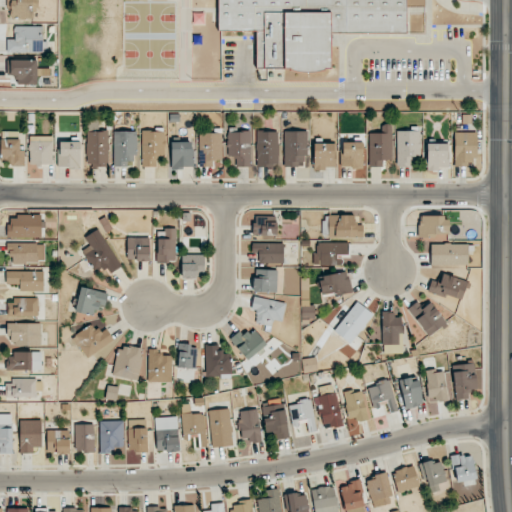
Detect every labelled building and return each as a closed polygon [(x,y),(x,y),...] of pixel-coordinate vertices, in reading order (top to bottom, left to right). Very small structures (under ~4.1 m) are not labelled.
[(10,0),(10,18),(36,19),(37,0),(10,0)] [(218,0),(218,30),(256,30),(256,69),(329,70),(329,32),(406,32),(405,0),(218,0)] [(7,53),(43,52),(43,26),(14,26),(14,39),(7,39),(7,53)] [(7,75),(17,75),(17,85),(37,84),(37,60),(7,60),(7,75)] [(368,133),(369,166),(382,166),(382,160),(392,160),(391,125),(381,125),(381,133),(368,133)] [(396,130),(397,167),(420,166),(419,129),(396,130)] [(141,130),(142,167),(157,166),(157,157),(166,156),(165,130),(141,130)] [(86,132),(87,166),(109,166),(108,131),(86,132)] [(136,131),(114,131),(113,167),(127,167),(127,164),(135,164),(136,131)] [(250,131),(227,132),(227,156),(236,156),(236,166),(251,166),(250,131)] [(278,132),(257,131),(256,166),(278,166),(278,132)] [(284,131),(284,167),(307,166),(306,131),(284,131)] [(24,166),(24,151),(18,151),(18,132),(0,132),(1,158),(10,157),(10,166),(24,166)] [(214,166),(213,160),(221,160),(221,132),(199,133),(199,167),(214,166)] [(476,132),(454,132),(454,166),(476,166),(476,132)] [(52,164),(52,141),(29,141),(29,163),(52,164)] [(58,167),(80,167),(80,141),(58,142),(58,167)] [(192,141),(171,142),(171,168),(193,168),(192,141)] [(362,167),(363,142),(341,142),(341,166),(362,167)] [(313,170),(324,170),(324,167),(335,167),(335,143),(314,143),(313,170)] [(426,169),(448,169),(449,143),(427,143),(426,169)] [(8,238),(41,237),(41,215),(8,216),(8,238)] [(276,235),(276,215),(252,216),(253,235),(276,235)] [(354,215),(324,215),(323,237),(362,237),(363,225),(354,224),(354,215)] [(418,237),(447,237),(448,216),(418,216),(418,237)] [(84,237),(89,246),(82,250),(96,273),(106,268),(110,273),(121,266),(98,228),(84,237)] [(176,228),(164,228),(164,236),(157,236),(157,262),(176,262),(176,228)] [(149,237),(127,237),(127,260),(149,261),(149,237)] [(37,242),(7,242),(7,255),(13,255),(13,263),(37,263),(37,242)] [(315,243),(315,265),(342,265),(342,256),(347,256),(347,242),(315,243)] [(283,243),(251,243),(251,253),(258,253),(258,263),(283,263),(283,243)] [(468,244),(430,244),(431,265),(468,264),(468,244)] [(204,254),(181,255),(181,278),(205,278),(204,254)] [(276,292),(277,269),(254,269),(253,291),(276,292)] [(43,271),(6,271),(6,284),(19,284),(19,291),(43,291),(43,271)] [(351,290),(347,271),(318,278),(322,297),(351,290)] [(467,280),(442,274),(440,282),(430,280),(428,291),(462,300),(467,280)] [(104,307),(108,293),(81,286),(75,311),(93,316),(96,305),(104,307)] [(282,322),(285,302),(253,297),(251,310),(257,311),(255,323),(272,326),(273,320),(282,322)] [(38,316),(38,299),(8,298),(8,316),(38,316)] [(429,336),(447,322),(429,300),(422,307),(417,301),(407,309),(429,336)] [(358,337),(372,312),(354,301),(334,334),(357,348),(362,339),(358,337)] [(381,353),(401,353),(402,313),(382,313),(381,353)] [(40,345),(41,323),(8,323),(8,344),(40,345)] [(73,334),(82,355),(113,343),(108,329),(98,333),(95,326),(73,334)] [(230,338),(246,360),(266,345),(254,328),(243,337),(239,331),(230,338)] [(112,375),(136,380),(143,350),(118,345),(112,375)] [(195,368),(196,345),(178,345),(178,368),(195,368)] [(205,345),(206,377),(230,377),(230,352),(217,352),(217,345),(205,345)] [(147,381),(171,382),(172,349),(148,349),(147,381)] [(41,352),(8,353),(8,370),(41,370),(41,352)] [(316,358),(302,359),(303,373),(317,371),(316,358)] [(456,400),(470,398),(469,390),(476,389),(472,362),(451,365),(456,400)] [(426,369),(428,402),(446,401),(444,369),(426,369)] [(403,408),(422,405),(419,377),(400,379),(403,408)] [(41,380),(6,379),(5,397),(40,398),(41,380)] [(367,386),(373,408),(387,404),(390,413),(398,410),(388,380),(367,386)] [(318,386),(320,396),(317,397),(322,429),(342,425),(335,384),(318,386)] [(360,389),(342,394),(350,424),(368,419),(360,389)] [(261,401),(265,432),(276,431),(277,439),(288,438),(282,398),(261,401)] [(307,423),(308,431),(315,430),(312,400),(289,403),(292,425),(307,423)] [(209,410),(211,447),(232,446),(230,409),(209,410)] [(238,412),(243,444),(262,441),(257,409),(238,412)] [(198,446),(206,446),(204,413),(182,414),(183,438),(198,437),(198,446)] [(13,414),(0,414),(0,452),(12,453),(13,414)] [(177,417),(155,417),(156,451),(178,451),(177,417)] [(147,451),(146,419),(128,419),(128,452),(147,451)] [(41,420),(19,420),(20,453),(41,453),(41,420)] [(123,420),(99,421),(100,453),(115,453),(115,449),(124,449),(123,420)] [(94,424),(74,424),(75,452),(94,451),(94,424)] [(47,453),(69,453),(69,430),(47,430),(47,453)] [(477,478),(471,453),(451,458),(457,483),(477,478)] [(441,459),(423,463),(428,486),(446,483),(441,459)] [(397,492),(419,487),(414,466),(392,470),(397,492)] [(374,479),(366,481),(371,502),(381,500),(382,504),(392,502),(385,472),(373,475),(374,479)] [(344,511),(364,511),(360,481),(340,484),(344,511)] [(315,511),(337,511),(332,485),(310,489),(315,511)] [(258,511),(281,511),(279,489),(265,490),(266,498),(258,499),(258,511)] [(288,495),(289,511),(308,511),(307,493),(288,495)] [(252,511),(250,500),(228,504),(229,511),(252,511)] [(203,511),(224,511),(224,503),(211,503),(211,510),(203,510),(203,511)]
